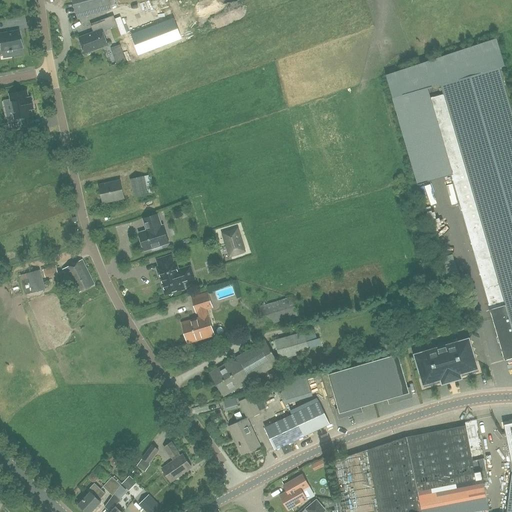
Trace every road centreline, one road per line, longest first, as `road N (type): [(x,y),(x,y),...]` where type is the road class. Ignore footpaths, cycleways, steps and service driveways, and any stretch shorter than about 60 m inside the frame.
road 1 (residential): [(241,490),(101,271),(51,71)]
road 2 (secondary): [(241,490),(401,420),(511,397)]
